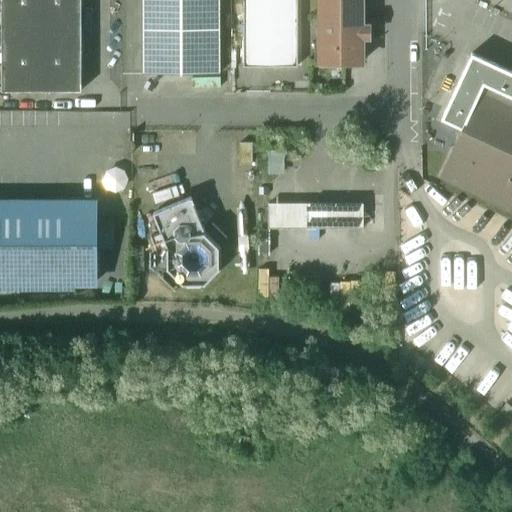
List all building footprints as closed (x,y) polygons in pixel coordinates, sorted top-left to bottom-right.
[(1,0),(2,91),(81,90),(81,0),(1,0)] [(219,0),(143,0),(144,73),(220,73),(219,0)] [(297,0),(243,0),(244,66),(297,66),(297,0)] [(319,0),(319,60),(363,60),(363,38),(370,38),(370,24),(363,24),(363,0),(319,0)] [(511,96),(511,72),(472,54),(441,119),(464,129),(485,84),(511,96)] [(511,96),(485,84),(464,129),(442,175),(511,208),(511,96)] [(284,151),(268,151),(268,173),(275,173),(275,168),(284,168),(284,151)] [(191,197),(153,212),(167,246),(167,268),(183,283),(205,283),(220,268),(220,245),(205,230),(203,225),(211,216),(203,208),(198,214),(191,197)] [(95,201),(55,201),(55,202),(0,201),(0,281),(63,281),(63,282),(95,281),(95,221),(95,201)] [(309,203),(269,203),(269,227),(309,227),(309,203)] [(327,203),(309,203),(309,227),(327,227),(327,203)] [(363,203),(327,203),(327,227),(363,227),(363,203)] [(113,221),(95,221),(95,247),(113,247),(113,221)]
